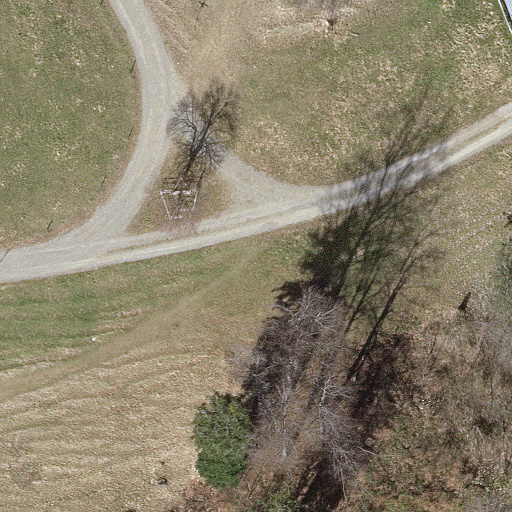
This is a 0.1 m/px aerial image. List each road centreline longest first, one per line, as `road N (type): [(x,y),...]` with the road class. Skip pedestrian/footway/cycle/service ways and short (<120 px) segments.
road 1 (track): [(0,268),(273,216)]
road 2 (track): [(273,216),(419,173),(511,117)]
road 3 (track): [(78,259),(131,194),(166,106)]
road 4 (track): [(166,106),(273,216)]
